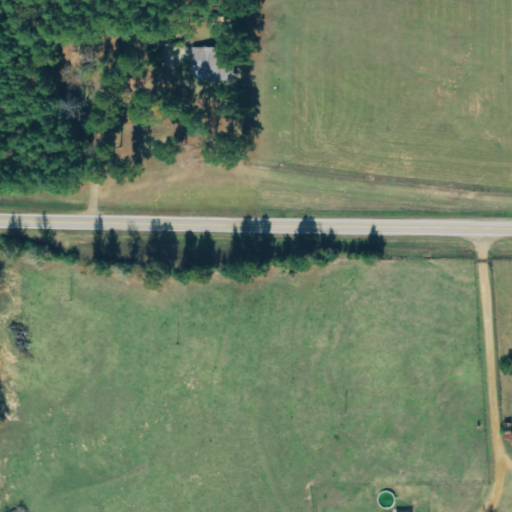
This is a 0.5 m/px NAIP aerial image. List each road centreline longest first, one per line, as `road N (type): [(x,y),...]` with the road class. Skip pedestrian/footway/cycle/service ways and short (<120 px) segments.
road 1 (tertiary): [(0,219),(511,228)]
road 2 (residential): [(477,228),(499,474),(480,511)]
road 3 (residential): [(0,97),(47,80),(76,57),(97,0)]
